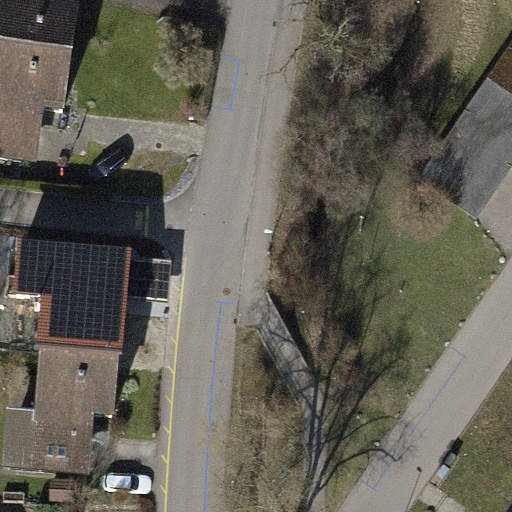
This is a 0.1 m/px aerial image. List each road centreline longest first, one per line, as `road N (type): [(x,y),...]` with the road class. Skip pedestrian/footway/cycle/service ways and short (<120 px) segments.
road 1 (residential): [(258,0),(220,240),(198,511)]
road 2 (unknown): [(418,511),(511,345)]
